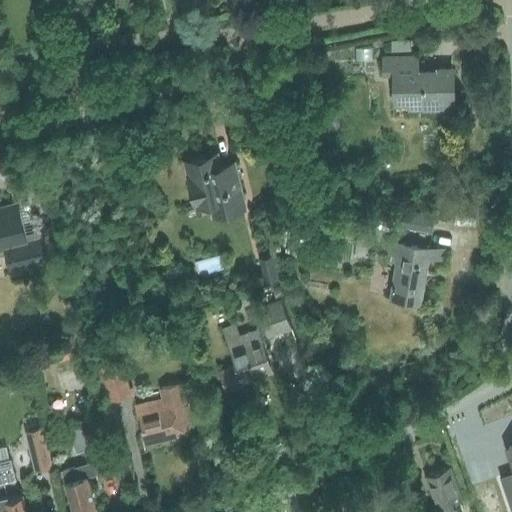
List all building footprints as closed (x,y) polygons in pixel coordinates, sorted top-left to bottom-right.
[(408,106),(408,109),(454,108),(453,66),(436,67),(436,70),(419,70),(419,57),(384,58),(384,76),(392,76),(393,106),(408,106)] [(185,162),(197,209),(209,206),(212,218),(247,209),(235,162),(221,165),(218,154),(185,162)] [(0,255),(6,254),(12,279),(51,269),(42,234),(24,238),(15,204),(0,208),(0,255)] [(397,227),(396,230),(404,231),(404,227),(431,232),(433,220),(416,217),(399,214),(397,226),(397,227)] [(395,263),(390,298),(421,304),(428,259),(443,262),(445,252),(384,241),(382,252),(390,254),(389,261),(395,263)] [(260,258),(262,264),(266,280),(278,277),(272,255),(260,258)] [(281,287),(273,290),(276,299),(281,297),(285,296),(281,287)] [(262,305),(257,306),(268,336),(293,327),(281,298),(281,297),(276,299),(262,305)] [(260,328),(240,335),(236,323),(223,328),(235,364),(219,370),(226,391),(243,385),(242,382),(274,370),(260,328)] [(71,342),(47,348),(51,363),(75,356),(71,342)] [(123,359),(97,366),(106,401),(135,394),(133,387),(130,388),(123,359)] [(162,397),(135,404),(145,443),(188,432),(196,430),(184,382),(160,388),(162,397)] [(53,465),(46,444),(40,426),(25,431),(30,449),(36,469),(53,465)] [(65,481),(66,481),(74,511),(96,511),(98,511),(88,477),(98,474),(98,477),(114,472),(100,429),(84,435),(92,462),(62,470),(65,481)] [(511,457),(511,471),(500,476),(511,509),(511,508),(511,446),(508,447),(511,457)] [(8,458),(0,460),(0,506),(1,511),(25,511),(21,494),(9,497),(8,493),(7,493),(4,482),(17,479),(12,458),(10,458),(8,458)] [(428,511),(457,511),(456,509),(455,510),(453,504),(463,501),(451,466),(424,475),(436,509),(428,511)]
